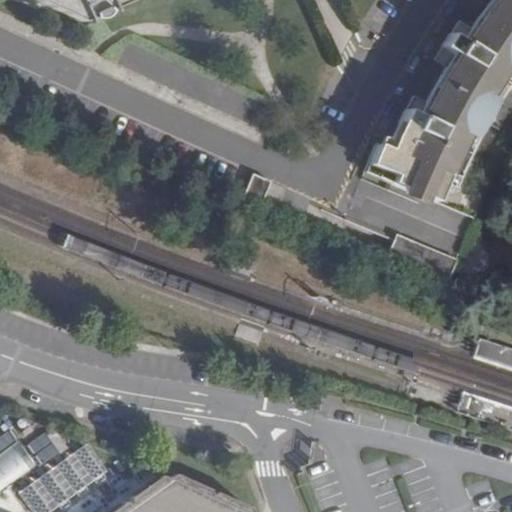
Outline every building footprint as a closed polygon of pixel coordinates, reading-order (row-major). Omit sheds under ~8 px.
[(30,0),(75,25),(135,0),(30,0)] [(511,0),(491,0),(462,42),(451,35),(440,52),(451,58),(414,116),(407,112),(387,150),(377,146),(366,170),(394,181),(391,189),(401,194),(399,199),(421,208),(424,201),(433,205),(466,140),(471,142),(496,101),(492,99),(507,75),(511,77),(511,75),(511,0)] [(252,174),(243,194),(262,202),(271,183),(252,174)] [(450,282),(458,261),(396,236),(387,257),(450,282)] [(0,482),(8,492),(65,445),(50,427),(24,449),(11,433),(0,442),(0,482)] [(91,444),(18,488),(32,511),(62,511),(113,481),(91,444)] [(248,511),(218,497),(211,503),(212,495),(174,478),(171,483),(165,479),(133,502),(135,511),(126,507),(119,511),(248,511)]
